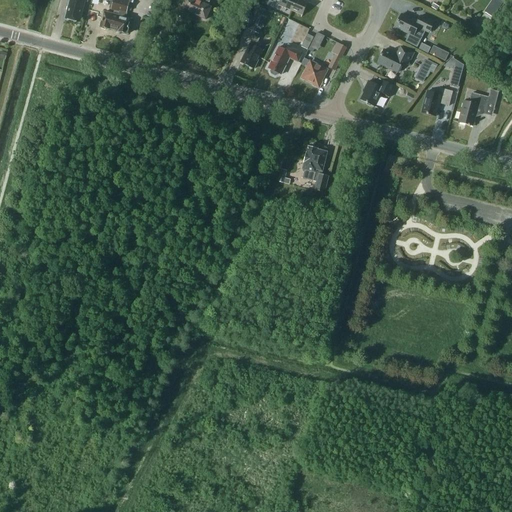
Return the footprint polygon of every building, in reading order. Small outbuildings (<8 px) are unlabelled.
[(88,2),(88,0),(69,0),(65,19),(79,22),(85,1),(88,2)] [(100,22),(100,25),(101,29),(102,29),(105,29),(106,28),(109,29),(110,28),(114,30),(118,16),(119,13),(120,12),(121,11),(121,10),(122,5),(120,4),(120,0),(113,0),(113,1),(111,9),(115,10),(114,15),(104,12),(102,21),(100,22)] [(120,0),(120,4),(122,5),(121,10),(121,11),(120,12),(119,13),(118,16),(114,30),(119,31),(118,32),(120,32),(122,33),(122,34),(126,35),(129,33),(130,29),(129,28),(131,19),(126,18),(130,1),(133,2),(133,0),(120,0)] [(185,0),(182,9),(206,20),(211,7),(208,5),(210,0),(185,0)] [(301,0),(281,0),(279,5),(286,8),(302,15),(308,3),(301,0)] [(248,29),(259,34),(269,12),(258,7),(248,29)] [(418,22),(402,14),(395,27),(409,34),(405,41),(417,47),(425,31),(429,33),(434,22),(421,16),(418,22)] [(475,21),(467,17),(463,25),(470,29),(475,21)] [(289,30),(292,23),(287,20),(284,27),(289,30)] [(302,46),(308,49),(314,37),(307,34),(302,46)] [(263,51),(256,47),(260,38),(254,35),(241,62),(254,69),(263,51)] [(428,53),(430,48),(421,43),(419,49),(428,53)] [(278,47),(268,68),(271,70),(271,71),(271,74),(275,75),(277,75),(278,73),(282,75),(290,58),(298,62),(303,52),(289,45),(286,51),(278,47)] [(408,65),(414,53),(401,46),(396,55),(384,49),(378,63),(397,73),(403,62),(408,65)] [(445,61),(448,55),(433,47),(430,54),(445,61)] [(337,50),(328,68),(334,71),(344,54),(337,50)] [(429,71),(432,64),(425,60),(422,68),(429,71)] [(321,82),(327,70),(310,61),(302,78),(313,84),(313,85),(319,89),(322,82),(321,82)] [(360,100),(375,107),(382,93),(390,97),(395,87),(381,80),(378,86),(368,81),(365,88),(366,88),(360,100)] [(421,112),(436,116),(439,104),(449,106),(453,92),(440,88),(438,94),(427,91),(421,112)] [(489,97),(472,93),(469,103),(464,101),(458,122),(473,126),(477,109),(485,111),(487,104),(495,106),(499,92),(491,90),(489,97)] [(409,92),(406,98),(413,101),(416,96),(409,92)] [(309,146),(306,155),(304,161),(305,161),(303,169),(305,170),(303,178),(317,182),(316,187),(314,191),(325,193),(329,176),(322,175),(327,152),(318,150),(318,149),(317,148),(316,146),(312,145),(309,147),(309,146)] [(284,183),(287,171),(281,169),(278,182),(284,183)]
